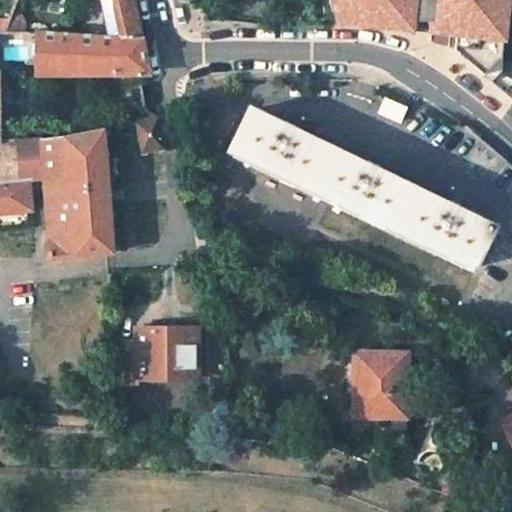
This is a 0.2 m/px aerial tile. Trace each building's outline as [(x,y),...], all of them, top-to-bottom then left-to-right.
[(101,0),(108,35),(141,37),(133,0),(101,0)] [(328,0),(331,11),(349,13),(348,22),(379,25),(380,16),(415,20),(416,0),(328,0)] [(431,31),(433,0),(416,0),(415,20),(380,16),(379,25),(431,31)] [(433,0),(431,31),(456,33),(454,49),(483,74),(496,60),(500,60),(506,0),(433,0)] [(15,141),(0,142),(0,75),(42,75),(42,31),(3,32),(0,31),(0,182),(19,181),(15,141)] [(42,75),(149,73),(141,37),(108,35),(42,31),(42,75)] [(246,111),(228,148),(476,268),(493,231),(481,225),(484,219),(454,204),(425,191),(423,196),(400,185),(402,180),(373,165),(344,151),(341,157),(317,145),(320,140),(291,126),(261,111),(258,118),(246,111)] [(157,116),(136,121),(141,152),(162,149),(157,116)] [(0,214),(31,211),(27,181),(44,179),(49,259),(112,252),(103,127),(56,138),(42,140),(15,141),(19,181),(0,182),(0,214)] [(118,341),(118,383),(135,383),(135,377),(195,378),(195,329),(133,329),(133,341),(118,341)] [(354,353),(354,417),(406,417),(406,354),(354,353)]
